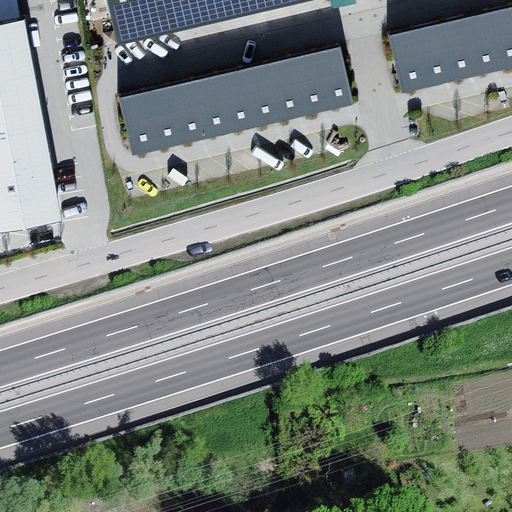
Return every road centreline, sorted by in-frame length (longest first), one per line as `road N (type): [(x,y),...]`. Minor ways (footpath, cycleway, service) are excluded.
road 1 (tertiary): [(511,121),(0,285)]
road 2 (motorway): [(0,429),(511,268)]
road 3 (motorway): [(511,207),(0,367)]
road 4 (unknown): [(30,0),(44,19),(68,170)]
